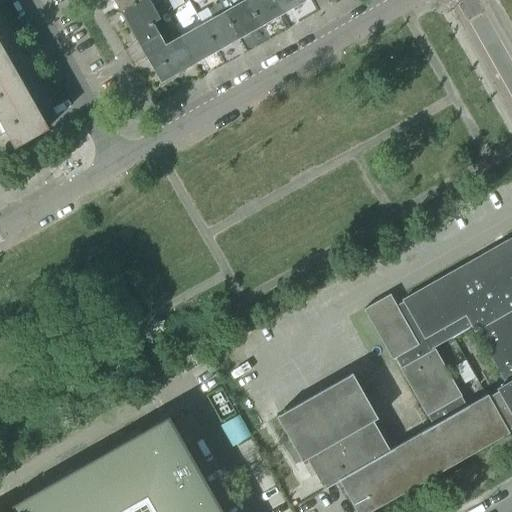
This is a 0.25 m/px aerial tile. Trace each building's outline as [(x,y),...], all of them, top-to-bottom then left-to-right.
[(112,0),(120,12),(140,0),(112,0)] [(140,0),(120,12),(138,45),(158,34),(152,22),(159,18),(148,0),(140,0)] [(168,0),(173,8),(183,3),(181,0),(168,0)] [(244,0),(224,12),(238,39),(259,27),(244,0)] [(273,0),(244,0),(259,27),(282,14),(273,0)] [(303,0),(273,0),(282,14),(304,1),(303,0)] [(212,18),(201,24),(216,51),(238,39),(224,12),(219,3),(208,9),(212,18)] [(201,24),(179,37),(194,63),(216,51),(201,24)] [(138,45),(145,56),(164,45),(158,34),(138,45)] [(171,57),(152,69),(160,83),(194,63),(179,37),(171,41),(164,45),(171,57)] [(0,69),(10,63),(0,45),(0,69)] [(145,56),(152,69),(171,57),(164,45),(145,56)] [(10,63),(0,69),(0,123),(13,147),(47,128),(31,100),(32,100),(26,91),(10,63)] [(275,416),(301,462),(305,459),(323,490),(338,481),(338,482),(355,511),(368,511),(506,433),(507,434),(508,433),(507,431),(511,427),(511,238),(469,263),(469,262),(451,272),(452,272),(403,300),(401,300),(403,302),(396,306),(389,295),(363,310),(366,316),(367,316),(387,353),(391,360),(394,358),(432,426),(419,433),(392,448),(388,450),(372,421),(376,419),(351,373),(348,375),(278,415),(275,416)] [(251,438),(237,414),(221,423),(235,448),(251,438)] [(14,506),(17,511),(219,511),(205,487),(167,419),(14,506)]
